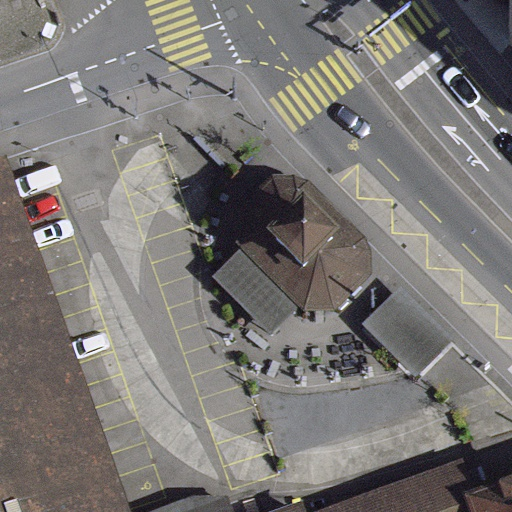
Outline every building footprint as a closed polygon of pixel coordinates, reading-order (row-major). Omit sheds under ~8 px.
[(511,0),(498,0),(482,19),(511,44),(511,0)] [(253,240),(312,296),(338,292),(356,272),(357,249),(298,193),(270,194),(253,214),(253,240)] [(103,511),(0,204),(0,511),(103,511)] [(418,376),(449,345),(400,298),(369,330),(418,376)] [(467,511),(453,470),(333,511),(467,511)] [(511,511),(511,502),(484,511),(511,511)]
